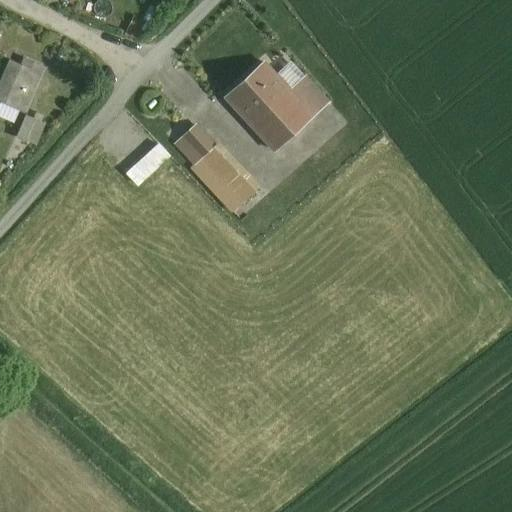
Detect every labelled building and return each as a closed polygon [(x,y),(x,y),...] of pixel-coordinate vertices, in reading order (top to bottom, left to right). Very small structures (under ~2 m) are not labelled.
[(0,95),(29,108),(46,69),(25,59),(21,67),(10,62),(0,84),(0,95)] [(264,63),(226,98),(275,151),(313,117),(290,91),(264,63)] [(306,77),(290,91),(313,117),(329,102),(306,77)] [(35,121),(27,117),(19,137),(26,141),(35,121)] [(183,137),(202,158),(215,147),(195,126),(183,137)] [(195,165),(202,158),(183,137),(175,144),(194,165),(195,165)] [(127,174),(138,185),(169,157),(159,145),(127,174)] [(255,191),(215,147),(202,158),(195,165),(194,165),(191,167),(232,212),(255,191)]
